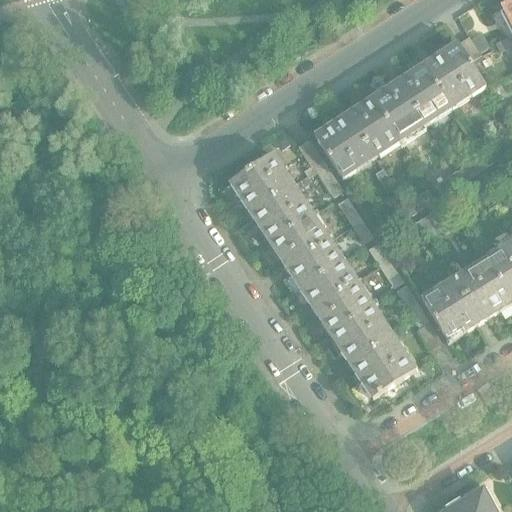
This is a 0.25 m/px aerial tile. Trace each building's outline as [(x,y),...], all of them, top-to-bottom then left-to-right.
[(511,3),(502,9),(511,29),(511,3)] [(486,90),(470,65),(481,58),(469,39),(458,46),(398,85),(426,129),(438,121),(436,117),(468,97),(470,100),(486,90)] [(498,50),(511,43),(508,39),(495,46),(498,50)] [(500,55),(511,48),(511,45),(511,43),(498,50),(500,55)] [(426,129),(398,85),(391,90),(393,93),(374,105),(400,145),(426,129)] [(400,145),(374,105),(356,116),(354,113),(314,139),(342,183),(357,173),(355,170),(370,160),(372,163),(400,145)] [(487,132),(475,140),(484,154),(496,146),(487,132)] [(290,145),(284,136),(275,142),(281,151),(290,145)] [(322,162),(309,142),(299,149),(311,168),(312,169),(322,162)] [(510,154),(503,143),(496,147),(503,159),(510,154)] [(503,159),(496,147),(489,152),(496,163),(503,159)] [(496,163),(489,152),(485,155),(482,156),(489,167),(492,166),(496,163)] [(489,167),(482,156),(475,161),(482,172),(489,167)] [(301,209),(292,193),(296,191),(294,188),(292,184),(288,187),(279,174),(282,171),(273,157),(230,186),(261,233),(264,231),(273,244),(313,218),(306,206),(301,209)] [(482,172),(475,161),(468,165),(475,176),(482,172)] [(317,175),(327,169),(322,162),(312,169),(317,175)] [(511,177),(511,165),(510,163),(502,169),(509,179),(511,177)] [(475,176),(468,165),(461,170),(469,181),(475,176)] [(317,175),(312,169),(311,168),(304,173),(308,179),(309,180),(317,175)] [(321,182),(331,175),(327,169),(317,175),(321,182)] [(509,179),(502,169),(494,174),(501,185),(509,179)] [(390,181),(383,171),(376,176),(382,186),(390,181)] [(464,184),(457,173),(455,174),(450,177),(457,188),(464,184)] [(501,185),(494,174),(485,180),(492,190),(501,185)] [(335,181),(331,175),(321,182),(325,188),(335,181)] [(457,188),(450,177),(443,182),(450,193),(457,188)] [(492,190),(485,180),(482,182),(477,185),(484,196),(488,193),(489,193),(492,190)] [(329,194),(339,188),(335,181),(325,188),(329,194)] [(450,193),(443,182),(435,187),(442,198),(450,193)] [(484,196),(477,185),(469,191),(476,201),(484,196)] [(333,200),(343,194),(339,188),(329,194),(333,200)] [(435,202),(427,191),(420,196),(428,207),(435,202)] [(476,201),(469,191),(460,196),(467,207),(476,201)] [(428,207),(420,196),(413,201),(420,212),(428,207)] [(351,207),(347,200),(338,206),(339,206),(343,212),(351,207)] [(420,212),(413,201),(409,203),(406,205),(413,217),(417,214),(420,212)] [(413,217),(406,205),(404,206),(399,210),(406,221),(413,217)] [(356,213),(351,207),(343,212),(347,219),(356,213)] [(448,220),(440,209),(433,214),(440,224),(448,220)] [(406,221),(399,210),(392,215),(399,226),(406,221)] [(360,220),(356,213),(347,219),(351,225),(360,220)] [(440,224),(433,214),(426,218),(433,229),(440,224)] [(336,253),(330,243),(313,218),(273,244),(282,258),(279,260),(300,292),(343,264),(342,262),(338,264),(332,255),(336,253)] [(433,229),(426,218),(419,223),(426,234),(433,229)] [(364,226),(360,220),(351,225),(353,228),(355,232),(364,226)] [(426,234),(419,223),(412,228),(419,238),(425,234),(426,234)] [(368,233),(364,226),(355,232),(360,238),(368,233)] [(419,238),(412,228),(405,233),(412,243),(419,238)] [(373,239),(368,233),(360,238),(364,245),(373,239)] [(412,243),(405,233),(398,237),(405,248),(412,243)] [(381,253),(377,246),(369,252),(373,258),(381,253)] [(511,248),(502,255),(501,252),(485,261),(511,302),(511,301),(511,248)] [(386,259),(381,253),(373,258),(377,265),(386,259)] [(390,266),(386,259),(377,265),(380,269),(381,271),(390,266)] [(500,314),(498,310),(511,302),(485,261),(457,279),(459,282),(438,295),(436,292),(421,302),(447,342),(462,333),(464,336),(500,314)] [(374,309),(357,284),(352,276),(348,279),(341,269),(345,267),(343,264),(300,292),(321,324),(325,322),(334,336),(374,309)] [(394,272),(390,266),(381,271),(386,278),(394,272)] [(399,279),(394,272),(386,278),(390,284),(399,279)] [(403,285),(399,279),(390,284),(394,291),(403,285)] [(400,300),(409,294),(405,288),(396,294),(396,295),(400,300)] [(413,300),(409,294),(400,300),(404,306),(413,300)] [(408,312),(417,306),(413,300),(404,306),(408,312)] [(421,312),(417,306),(408,312),(412,318),(421,312)] [(387,339),(378,325),(382,322),(374,309),(334,336),(343,349),(339,352),(373,402),(416,374),(413,371),(409,373),(398,356),(402,353),(392,337),(387,339)] [(425,319),(421,312),(412,318),(416,324),(425,319)] [(420,330),(429,325),(425,319),(416,324),(420,330)] [(442,346),(429,325),(420,330),(418,332),(431,352),(442,346)] [(491,511),(482,495),(462,507),(459,502),(446,510),(446,511),(491,511)]
